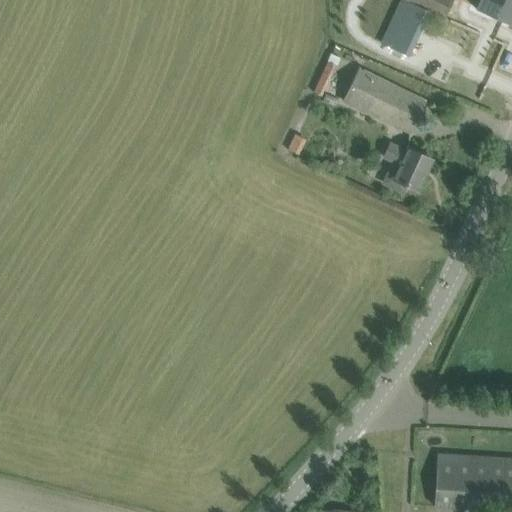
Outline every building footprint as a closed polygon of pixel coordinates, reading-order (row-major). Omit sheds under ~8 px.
[(454,0),(371,0),(352,41),(405,65),(429,12),(445,20),(454,0)] [(511,0),(480,0),(476,10),(511,26),(511,0)] [(424,101),(406,92),(359,69),(344,100),(409,132),(424,101)] [(296,135),(287,151),(298,157),(306,141),(296,135)] [(431,159),(413,151),(408,148),(406,152),(390,144),(384,157),(392,161),(381,184),(404,194),(407,186),(416,190),(431,159)] [(435,508),(511,511),(511,459),(436,456),(436,472),(435,505),(435,508)]
